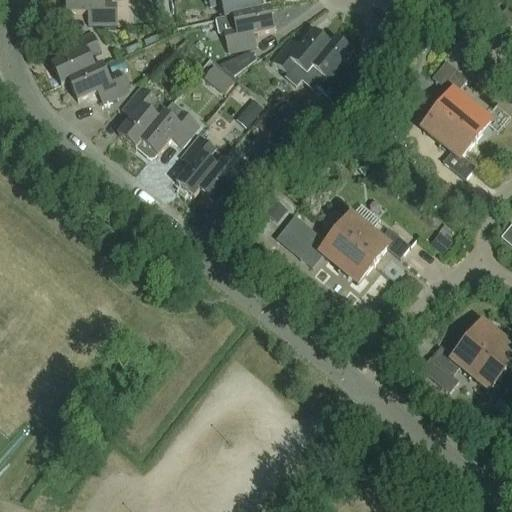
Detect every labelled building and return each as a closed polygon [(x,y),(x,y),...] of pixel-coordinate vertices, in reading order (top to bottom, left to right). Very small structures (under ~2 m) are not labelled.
[(66,0),(66,15),(88,15),(88,28),(118,28),(118,7),(106,7),(105,0),(66,0)] [(233,20),(262,13),(259,0),(208,0),(210,10),(222,8),(225,21),(233,20)] [(412,25),(425,11),(411,0),(402,0),(394,9),(412,25)] [(511,5),(495,25),(496,26),(497,26),(508,35),(511,30),(511,5)] [(253,38),(275,34),(270,11),(262,13),(233,20),(225,21),(216,23),(219,36),(223,35),(227,56),(256,50),(253,38)] [(159,34),(173,34),(173,22),(159,22),(159,34)] [(435,36),(439,30),(430,23),(423,32),(429,36),(435,36)] [(313,70),(331,48),(314,34),(300,50),(291,42),(273,65),(289,78),(287,81),(297,90),(303,83),(313,71),(313,70)] [(69,84),(96,72),(91,60),(101,55),(93,36),(67,47),(72,59),(52,68),(60,88),(69,84)] [(332,102),(350,80),(340,72),(353,56),(336,41),(331,48),(313,70),(313,71),(303,83),(313,91),(315,88),(332,102)] [(230,63),(234,75),(261,66),(257,54),(230,63)] [(102,108),(124,98),(129,96),(126,89),(129,88),(123,74),(109,80),(104,68),(96,72),(69,84),(77,104),(97,96),(102,108)] [(455,74),(436,97),(437,98),(438,97),(447,105),(439,114),(438,113),(437,114),(477,146),(476,145),(490,127),(456,98),(467,85),(456,75),(455,74)] [(166,112),(157,104),(141,91),(122,114),(131,121),(117,138),(135,153),(136,152),(141,146),(160,122),(159,121),(166,112)] [(264,113),(253,104),(235,124),(246,134),(264,113)] [(141,146),(136,152),(148,162),(153,162),(156,159),(170,143),(182,152),(200,129),(172,106),(166,112),(159,121),(160,122),(141,146)] [(323,109),(299,136),(311,147),(336,120),(323,109)] [(269,114),(255,130),(268,141),(282,124),(269,114)] [(438,115),(423,133),(452,157),(444,166),(443,167),(466,185),(467,184),(466,184),(475,172),(462,161),(475,146),(476,147),(477,146),(437,114),(438,115)] [(199,193),(218,170),(209,162),(216,153),(200,139),(181,162),(190,169),(176,186),(194,201),(199,194),(199,193)] [(381,140),(375,141),(371,146),(372,152),(377,156),(383,155),(386,150),(386,144),(381,140)] [(239,199),(258,176),(241,163),(244,160),(234,151),(223,163),(218,170),(199,193),(199,194),(216,207),(229,191),(239,199)] [(335,238),(375,270),(375,269),(374,268),(386,253),(400,264),(409,252),(410,253),(411,252),(388,233),(387,234),(388,234),(380,244),(352,220),(337,238),(336,237),(335,238)] [(374,270),(375,270),(335,238),(336,239),(328,249),(319,242),(319,241),(318,240),(300,263),(301,264),(313,273),(324,259),(358,287),(373,269),(374,270)] [(442,260),(453,248),(442,238),(431,251),(442,260)] [(365,332),(371,325),(363,318),(357,326),(365,332)] [(511,351),(483,328),(468,347),(504,376),(511,367),(511,351)] [(431,362),(430,363),(453,382),(454,381),(453,381),(461,372),(489,395),(504,376),(468,347),(455,362),(441,351),(432,363),(431,362)]
